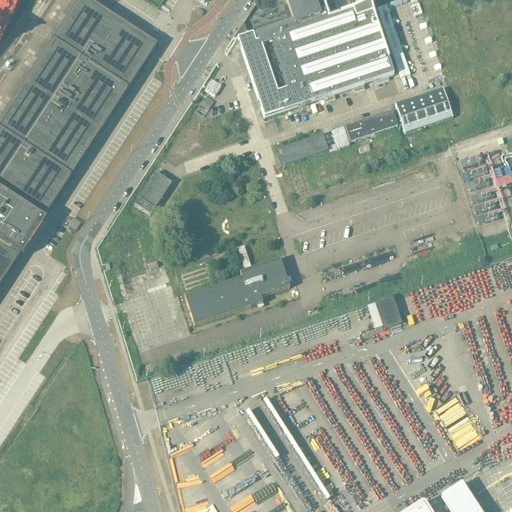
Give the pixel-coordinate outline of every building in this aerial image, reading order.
[(0,286),(155,48),(156,48),(82,0),(79,0),(0,121),(0,286)] [(174,20),(141,0),(123,0),(122,2),(168,30),(174,20)] [(387,63),(377,32),(370,10),(369,7),(363,9),(360,10),(337,18),(336,13),(326,16),(324,9),(323,9),(323,11),(315,13),(315,11),(319,9),(316,2),(315,0),(284,0),(287,7),(282,9),(286,20),(256,30),(253,32),(251,35),(248,36),(247,34),(246,34),(243,24),(231,42),(238,40),(241,50),(239,51),(263,121),(323,101),(324,104),(334,101),(333,98),(352,91),(354,95),(364,91),(363,88),(372,85),(373,87),(388,82),(387,80),(392,78),(387,63)] [(211,82),(204,92),(214,98),(220,88),(211,82)] [(394,107),(404,136),(452,120),(442,91),(394,107)] [(397,128),(392,113),(344,130),(349,145),(397,128)] [(348,147),(342,130),(331,134),(337,151),(348,147)] [(299,162),(326,153),(321,137),(275,153),(280,168),(299,162)] [(154,211),(171,186),(154,175),(138,200),(137,200),(137,201),(133,207),(149,218),(153,212),(154,212),(154,211)] [(243,249),(237,251),(244,273),(239,275),(240,281),(184,300),(193,329),(262,306),(260,300),(288,291),(279,262),(250,271),(243,249)] [(391,299),(374,304),(383,332),(400,326),(391,299)] [(477,511),(461,486),(441,499),(448,511),(477,511)]
